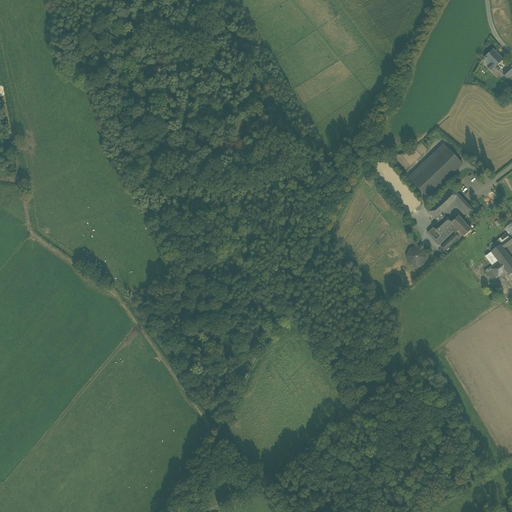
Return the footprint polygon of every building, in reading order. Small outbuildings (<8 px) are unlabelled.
[(488,67),(491,71),(503,60),(493,50),(488,54),(489,55),(485,58),(491,64),(488,67)] [(511,66),(503,74),(506,78),(511,72),(511,66)] [(408,178),(412,182),(447,149),(443,144),(408,178)] [(412,182),(427,198),(462,165),(447,149),(412,182)] [(442,214),(456,200),(460,196),(453,189),(428,212),(435,220),(442,214)] [(445,216),(445,217),(457,206),(467,217),(469,214),(462,206),(460,204),(456,200),(442,214),(445,216)] [(473,210),(466,203),(462,206),(469,214),(473,210)] [(435,220),(438,222),(432,228),(441,237),(446,231),(450,228),(453,225),(452,223),(445,217),(445,216),(442,214),(435,220)] [(458,231),(464,238),(472,230),(459,217),(452,223),(453,225),(458,231)] [(453,225),(450,228),(446,231),(441,237),(432,228),(429,231),(437,239),(436,241),(439,244),(444,240),(453,231),(456,234),(458,231),(453,225)] [(427,233),(436,241),(437,239),(429,231),(427,233)] [(442,248),(445,251),(459,237),(456,234),(442,248)] [(491,252),(501,245),(503,243),(510,238),(506,234),(493,243),(490,246),(487,248),(491,252)] [(503,243),(506,247),(511,242),(511,238),(511,237),(510,238),(503,243)] [(505,271),(509,276),(511,273),(511,260),(504,249),(501,245),(491,252),(498,261),(505,271)] [(407,260),(409,263),(411,266),(415,267),(419,267),(422,265),(425,262),(426,259),(426,255),(424,251),(422,250),(421,249),(419,248),(418,248),(414,248),(410,250),(408,252),(407,256),(407,260)] [(485,257),(492,266),(498,261),(491,252),(485,257)] [(494,280),(505,271),(498,261),(492,266),(487,270),(494,280)]
